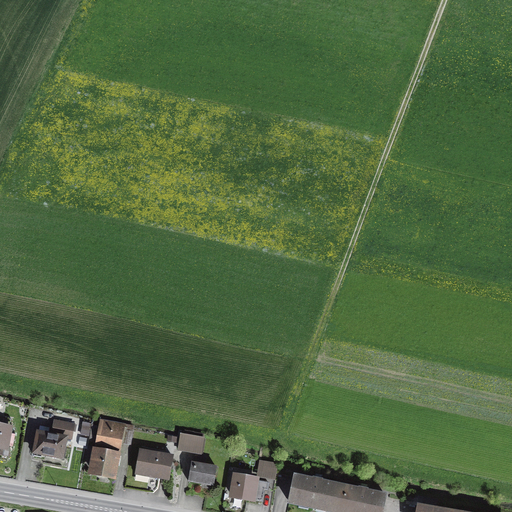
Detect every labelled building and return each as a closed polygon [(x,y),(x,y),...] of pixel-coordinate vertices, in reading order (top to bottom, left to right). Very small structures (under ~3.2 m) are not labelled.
[(0,446),(5,447),(11,419),(0,416),(0,446)] [(103,421),(98,445),(120,449),(125,426),(103,421)] [(89,440),(95,441),(97,427),(92,426),(89,440)] [(133,432),(126,431),(123,444),(131,445),(133,432)] [(66,438),(38,433),(34,456),(41,457),(41,454),(62,458),(66,438)] [(179,450),(186,451),(188,439),(188,436),(181,435),(179,450)] [(188,436),(188,439),(186,451),(202,454),(205,439),(203,439),(188,436)] [(140,451),(135,477),(149,480),(149,476),(169,479),(173,457),(140,451)] [(116,456),(96,452),(92,472),(112,475),(116,456)] [(265,478),(275,479),(277,464),(268,463),(265,478)] [(191,464),(188,482),(214,486),(217,468),(191,464)] [(269,483),(235,477),(232,496),(262,501),(264,490),(267,490),(269,483)] [(359,489),(359,491),(321,483),(321,481),(314,479),(313,481),(294,477),(289,502),(334,511),(382,511),(386,497),(366,493),(367,490),(359,489)]
